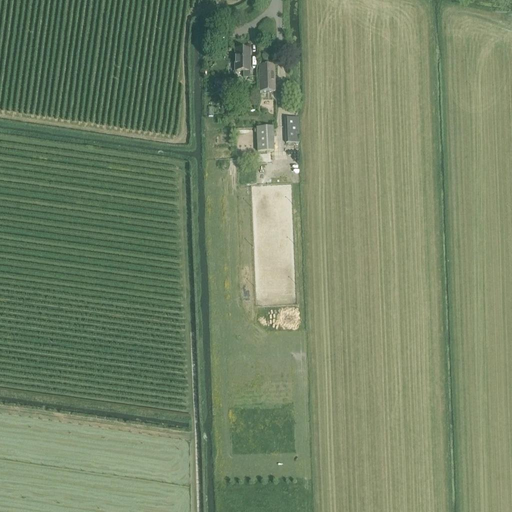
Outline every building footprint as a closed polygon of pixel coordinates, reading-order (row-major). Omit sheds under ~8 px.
[(250,72),(250,50),(235,50),(235,72),(244,72),(244,78),(250,78),(250,72)] [(258,66),(259,93),(275,93),(275,66),(258,66)] [(222,83),(222,94),(232,94),(232,81),(222,80),(222,83)] [(285,119),(286,144),(299,144),(298,119),(285,119)] [(257,128),(258,153),(274,152),(273,128),(257,128)] [(255,172),(263,171),(262,159),(254,159),(255,172)]
